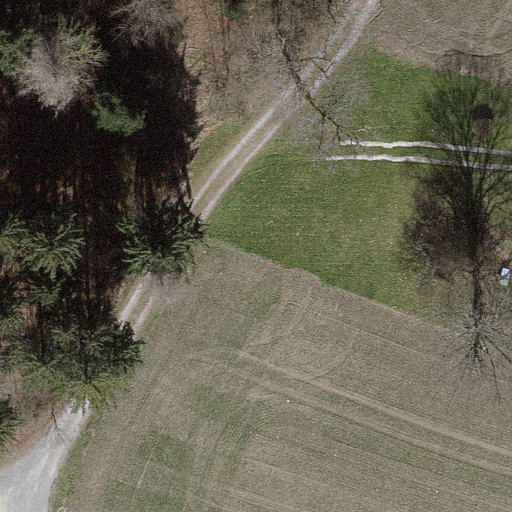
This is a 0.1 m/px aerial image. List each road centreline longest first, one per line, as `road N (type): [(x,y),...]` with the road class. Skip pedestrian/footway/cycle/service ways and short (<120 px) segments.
road 1 (track): [(363,0),(334,59),(273,132),(197,199),(83,406),(10,507)]
road 2 (track): [(273,132),(511,157)]
